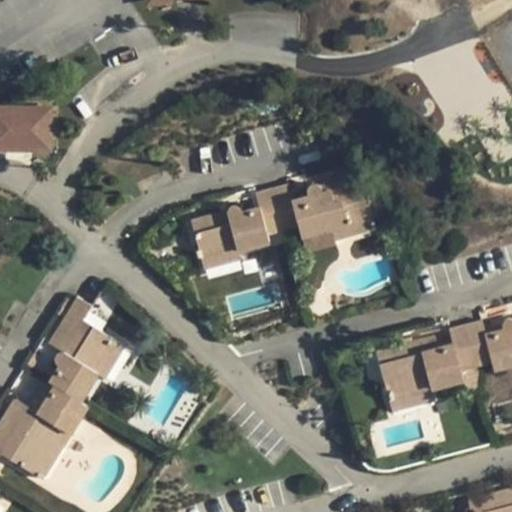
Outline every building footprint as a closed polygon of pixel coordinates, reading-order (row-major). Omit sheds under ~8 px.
[(0,152),(14,152),(14,143),(25,142),(25,152),(52,152),(52,108),(0,108),(0,152)] [(14,143),(14,152),(25,152),(25,142),(14,143)] [(272,191),(284,234),(300,229),(302,235),(331,229),(373,218),(362,178),(321,188),(320,184),(317,183),(314,182),(310,184),(308,184),(306,189),(306,192),(308,199),(293,201),(289,188),(272,191)] [(191,223),(200,259),(238,249),(238,252),(269,245),(267,238),(284,234),(272,191),(256,197),(260,211),(243,216),(242,210),(240,207),(238,205),(235,204),(233,205),(229,207),(228,209),(229,213),(191,223)] [(376,229),(373,218),(331,229),(334,240),(376,229)] [(238,249),(200,259),(203,271),(241,262),(238,252),(238,249)] [(63,368),(54,382),(84,401),(101,374),(97,372),(116,339),(85,322),(94,305),(79,298),(51,345),(63,352),(61,354),(59,358),(59,362),(59,366),(63,368)] [(468,324),(479,365),(496,361),(497,368),(511,364),(511,316),(509,316),(507,316),(504,317),(502,319),(502,323),(505,330),(488,334),(485,320),(468,324)] [(380,347),(392,396),(433,386),(466,378),(464,369),(479,365),(468,324),(453,328),(456,341),(436,347),(433,334),(380,347)] [(128,346),(116,339),(97,372),(101,374),(108,379),(128,346)] [(13,398),(0,419),(0,454),(4,449),(33,466),(50,438),(62,445),(88,403),(84,401),(54,382),(36,411),(13,398)] [(433,386),(392,396),(394,406),(435,396),(433,386)] [(50,438),(33,466),(45,473),(62,445),(50,438)] [(472,511),(511,511),(511,487),(470,499),(472,511)]
